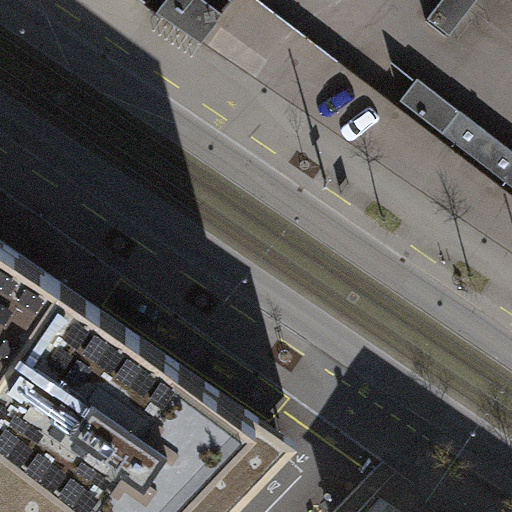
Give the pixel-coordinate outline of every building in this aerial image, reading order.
[(166,0),(160,9),(203,42),(223,16),(211,7),(202,0),(166,0)] [(438,0),(425,17),(449,35),(475,0),(438,0)] [(397,101),(511,189),(511,149),(417,75),(397,101)] [(0,365),(59,279),(0,238),(0,365)] [(0,438),(88,511),(229,511),(298,440),(59,279),(0,365),(0,438)] [(0,511),(88,511),(0,438),(0,511)]
